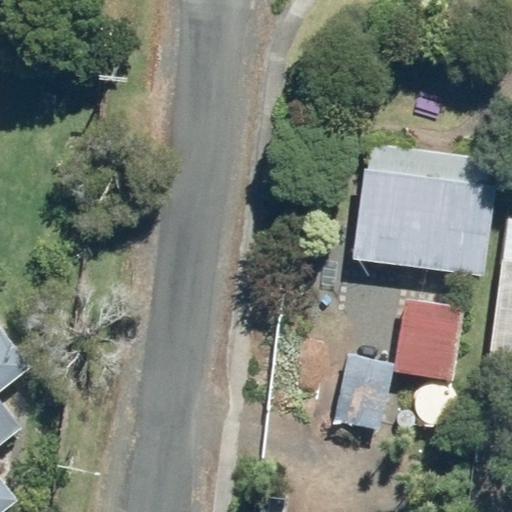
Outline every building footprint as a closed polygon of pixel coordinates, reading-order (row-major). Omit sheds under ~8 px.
[(357,256),(487,271),(498,183),(494,183),(497,158),(374,141),(371,171),(367,169),(357,256)] [(408,298),(395,370),(452,380),(466,309),(408,298)] [(511,314),(499,313),(493,368),(511,370),(511,314)] [(0,511),(1,511),(20,497),(0,473),(0,444),(24,425),(0,395),(0,394),(34,366),(0,324),(0,511)] [(336,423),(384,429),(392,364),(345,357),(336,423)]
